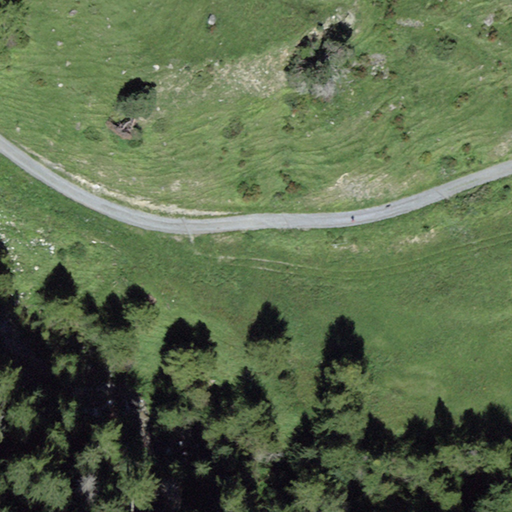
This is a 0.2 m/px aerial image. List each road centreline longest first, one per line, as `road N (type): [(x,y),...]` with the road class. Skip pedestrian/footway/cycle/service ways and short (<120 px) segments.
road 1 (track): [(511,235),(378,271),(154,250),(39,195),(0,146)]
road 2 (track): [(511,160),(384,210),(237,222),(129,207),(0,138)]
